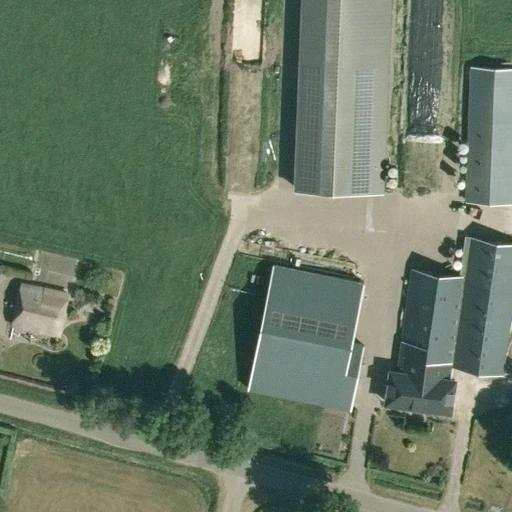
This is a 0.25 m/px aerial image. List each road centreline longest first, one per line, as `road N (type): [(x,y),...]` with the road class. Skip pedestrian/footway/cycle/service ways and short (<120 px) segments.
road 1 (unclassified): [(241,468),(0,404)]
road 2 (unclassified): [(404,511),(241,468)]
